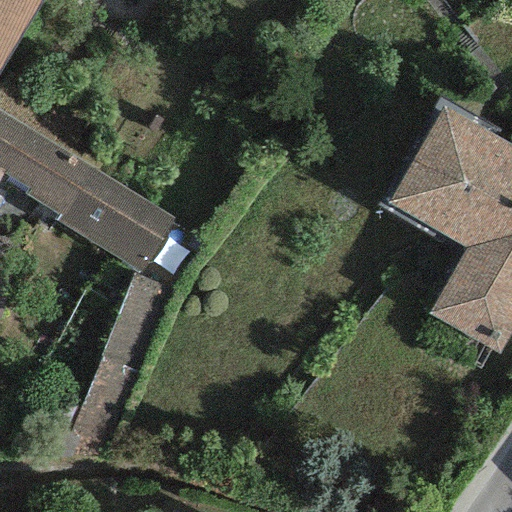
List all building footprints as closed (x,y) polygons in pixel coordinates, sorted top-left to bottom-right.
[(0,0),(0,68),(38,0),(0,0)] [(0,169),(4,171),(1,174),(28,189),(23,194),(58,215),(53,221),(137,273),(174,220),(96,170),(104,159),(0,91),(0,169)] [(511,148),(442,108),(387,204),(464,248),(426,315),(497,355),(511,328),(511,148)] [(24,245),(0,238),(0,315),(1,314),(24,245)] [(171,290),(131,275),(70,434),(110,449),(171,290)]
